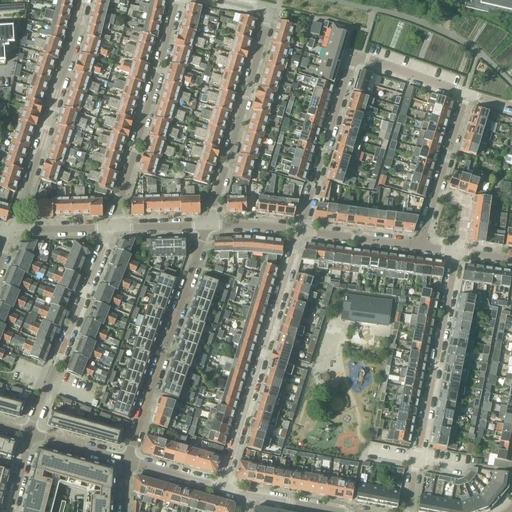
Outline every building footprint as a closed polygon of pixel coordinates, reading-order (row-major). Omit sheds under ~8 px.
[(73,0),(57,0),(56,6),(71,9),(73,0)] [(118,0),(93,0),(93,5),(108,8),(109,2),(119,5),(119,4),(120,0),(118,0)] [(163,13),(165,1),(161,0),(150,0),(149,5),(139,3),(138,7),(163,13)] [(511,0),(465,0),(465,2),(464,8),(511,19),(511,0)] [(187,4),(184,16),(208,22),(216,24),(217,24),(218,19),(200,15),(202,7),(191,5),(190,4),(187,4)] [(93,5),(90,15),(114,21),(115,16),(106,14),(108,8),(93,5)] [(68,20),(71,9),(56,6),(54,12),(45,9),(44,14),(68,20)] [(160,25),(163,13),(138,7),(137,12),(147,14),(145,22),(160,25)] [(44,14),(43,18),(52,21),(51,27),(65,30),(68,20),(44,14)] [(90,15),(88,25),(102,29),(104,23),(113,25),(120,27),(121,22),(118,22),(114,21),(90,15)] [(228,20),(227,24),(253,32),(256,20),(241,15),(239,22),(228,19),(228,20)] [(184,16),(181,28),(196,32),(198,24),(207,26),(208,22),(184,16)] [(275,32),(291,37),(295,26),(278,21),(275,32)] [(160,25),(145,22),(143,29),(134,27),(133,32),(139,33),(155,38),(156,38),(160,25)] [(312,29),(311,34),(319,36),(320,30),(321,25),(313,23),(312,29)] [(250,40),(253,32),(227,24),(225,28),(235,31),(234,36),(235,36),(250,40)] [(333,24),(329,38),(346,44),(350,29),(333,24)] [(0,63),(5,63),(5,52),(4,47),(9,47),(8,44),(14,44),(13,25),(8,25),(1,26),(0,25),(0,63)] [(88,25),(85,36),(87,36),(103,40),(109,41),(110,37),(101,35),(102,29),(88,25)] [(41,29),(39,34),(47,36),(63,41),(63,39),(65,30),(51,27),(49,32),(41,29)] [(179,32),(178,38),(204,45),(205,40),(195,38),(197,32),(196,32),(181,28),(180,28),(179,32)] [(288,48),(291,37),(275,32),(271,43),(273,44),(288,48)] [(155,38),(139,33),(138,37),(130,35),(129,40),(137,42),(153,47),(155,38)] [(36,38),(35,42),(60,50),(63,41),(47,36),(46,41),(36,38)] [(87,36),(84,45),(110,53),(116,55),(117,51),(101,46),(103,40),(87,36)] [(252,40),(250,40),(235,36),(234,41),(224,38),(223,42),(249,50),(252,40)] [(178,38),(175,47),(176,47),(191,51),(193,46),(203,49),(204,45),(178,38)] [(329,38),(326,48),(343,54),(346,44),(329,38)] [(35,42),(33,46),(35,47),(34,50),(40,52),(39,54),(56,59),(57,59),(60,50),(35,42)] [(125,44),(124,48),(150,56),(153,47),(137,42),(135,47),(125,44)] [(223,42),(222,46),(231,49),(230,54),(245,59),(246,59),(249,50),(223,42)] [(290,48),(288,48),(273,44),(269,55),(286,60),(290,48)] [(110,53),(84,45),(81,54),(96,58),(96,59),(97,60),(99,55),(109,58),(110,53)] [(176,47),(174,56),(200,63),(201,59),(191,56),(193,51),(191,51),(176,47)] [(150,56),(124,48),(123,52),(133,55),(131,60),(133,61),(147,65),(148,65),(150,56)] [(326,48),(323,59),(340,64),(343,54),(326,48)] [(80,53),(77,63),(103,71),(105,67),(94,64),(96,59),(96,58),(81,54),(80,53)] [(39,54),(36,65),(52,70),(56,59),(39,54)] [(245,59),(230,54),(229,54),(227,58),(218,55),(216,60),(242,67),(245,59)] [(286,60),(269,55),(266,66),(283,71),(286,60)] [(199,67),(200,63),(174,56),(171,64),(186,69),(187,70),(189,65),(199,67)] [(323,59),(320,69),(337,74),(340,64),(323,59)] [(242,67),(216,60),(215,64),(225,67),(224,70),(224,72),(240,77),(242,67)] [(147,65),(133,61),(131,65),(121,62),(120,67),(146,74),(149,65),(148,65),(147,65)] [(103,71),(77,63),(74,72),(75,72),(90,76),(91,72),(102,75),(102,74),(103,71)] [(186,69),(171,64),(170,64),(167,73),(194,81),(195,77),(185,74),(186,69)] [(36,65),(32,76),(49,81),(52,70),(36,65)] [(146,74),(120,67),(114,65),(113,68),(119,70),(119,71),(129,74),(128,78),(142,83),(143,83),(146,74)] [(283,71),(266,66),(263,77),(280,82),(283,71)] [(320,69),(317,79),(334,84),(337,74),(320,69)] [(359,71),(356,81),(373,86),(376,76),(359,71)] [(90,76),(75,72),(73,81),(99,89),(100,85),(90,82),(92,77),(90,76)] [(240,77),(224,72),(222,77),(212,74),(211,78),(237,86),(240,77)] [(167,73),(165,82),(166,83),(166,82),(181,87),(182,82),(192,85),(194,81),(167,73)] [(49,81),(32,76),(30,83),(26,81),(25,85),(29,86),(46,91),(49,81)] [(277,93),(280,82),(263,77),(260,88),(275,93),(277,93)] [(333,86),(304,77),(303,82),(309,84),(315,86),(314,90),(331,95),(333,86)] [(142,83),(128,78),(126,78),(125,83),(115,80),(113,85),(140,92),(142,83)] [(237,86),(211,78),(210,82),(220,85),(218,90),(219,91),(234,95),(234,94),(237,86)] [(99,89),(73,81),(70,90),(86,95),(87,90),(97,94),(99,89)] [(373,86),(356,81),(352,91),(370,96),(373,86)] [(166,83),(163,91),(190,99),(191,95),(181,92),(182,87),(181,87),(166,82),(166,83)] [(140,92),(113,85),(108,83),(107,87),(112,88),(112,89),(122,91),(121,96),(137,101),(140,92)] [(29,86),(25,98),(27,99),(42,104),(42,103),(46,91),(29,86)] [(407,86),(404,97),(410,99),(413,88),(407,86)] [(2,88),(2,101),(9,101),(11,88),(7,88),(2,88)] [(259,88),(255,99),(272,104),(275,93),(260,88),(259,88)] [(70,90),(67,99),(93,107),(94,103),(84,100),(86,95),(70,90)] [(331,95),(314,90),(313,93),(307,91),(305,97),(328,104),(331,95)] [(163,91),(161,101),(177,105),(178,101),(188,104),(190,99),(163,91)] [(234,95),(219,91),(218,95),(208,92),(207,96),(233,104),(236,95),(234,94),(234,95)] [(352,93),(349,102),(372,109),(374,100),(369,98),(352,93)] [(434,106),(451,111),(453,102),(431,95),(430,100),(435,102),(434,106)] [(103,96),(102,101),(106,102),(134,110),(137,101),(121,96),(120,101),(103,96)] [(233,104),(207,96),(206,101),(216,104),(214,108),(230,113),(233,104)] [(328,104),(305,97),(304,101),(310,103),(309,107),(325,112),(328,104)] [(23,110),(23,111),(39,116),(43,104),(42,103),(42,104),(27,99),(24,106),(23,110)] [(67,99),(64,107),(79,112),(80,113),(82,108),(91,112),(93,107),(67,99)] [(272,104),(255,99),(252,110),(253,111),(269,115),(272,104)] [(177,105),(161,101),(158,110),(184,117),(186,113),(176,110),(177,105)] [(134,110),(106,102),(104,106),(117,109),(116,115),(117,115),(132,119),(134,110)] [(349,102),(347,110),(364,115),(365,112),(376,115),(378,110),(372,109),(349,102)] [(285,108),(281,107),(280,106),(276,117),(282,119),(284,113),(285,108)] [(451,111),(434,106),(433,111),(427,109),(425,113),(448,120),(451,111)] [(63,107),(60,117),(86,125),(87,121),(77,117),(79,112),(64,107),(63,107)] [(325,112),(309,107),(307,111),(302,109),(300,114),(323,121),(325,112)] [(230,113),(214,108),(213,108),(212,113),(202,110),(200,114),(226,122),(229,113),(230,113)] [(470,116),(487,121),(488,118),(493,119),(495,114),(472,108),(470,116)] [(18,109),(16,114),(21,115),(20,120),(36,126),(39,116),(23,111),(18,109)] [(183,122),(184,117),(158,110),(155,119),(172,123),(173,119),(183,122)] [(364,115),(347,110),(344,119),(367,126),(368,122),(362,120),(364,115)] [(253,111),(250,122),(267,127),(270,115),(269,115),(253,111)] [(445,129),(448,120),(425,113),(423,122),(429,124),(445,129)] [(226,122),(200,114),(199,118),(209,121),(208,126),(224,131),(226,122)] [(323,121),(300,114),(299,119),(305,121),(303,125),(320,130),(323,121)] [(117,115),(116,119),(105,116),(104,121),(130,128),(133,119),(132,119),(117,115)] [(407,117),(399,115),(396,123),(401,125),(404,126),(407,117)] [(470,116),(467,125),(490,132),(491,128),(485,126),(487,121),(470,116)] [(86,125),(60,117),(57,125),(58,126),(73,130),(75,126),(85,129),(86,125)] [(154,118),(151,128),(178,135),(180,131),(169,128),(170,123),(155,119),(154,118)] [(344,119),(341,127),(358,133),(360,129),(365,131),(367,126),(344,119)] [(18,120),(15,131),(31,136),(35,126),(36,126),(20,120),(18,120)] [(130,128),(104,121),(103,125),(113,128),(112,132),(127,137),(128,138),(130,128)] [(250,122),(247,133),(263,138),(267,127),(250,122)] [(445,129),(429,124),(427,128),(421,126),(420,131),(442,138),(445,129)] [(296,126),(295,132),(317,138),(320,130),(303,125),(302,128),(296,126)] [(490,132),(467,125),(465,134),(482,139),(483,135),(488,137),(490,132)] [(58,126),(55,135),(81,143),(83,139),(73,136),(74,131),(73,130),(58,126)] [(196,128),(195,132),(221,140),(224,131),(208,126),(206,131),(196,128)] [(358,133),(341,127),(339,136),(361,143),(363,139),(357,137),(358,133)] [(176,139),(178,135),(151,128),(149,137),(150,137),(165,141),(167,136),(176,139)] [(31,136),(15,131),(11,142),(28,147),(31,136)] [(420,131),(417,139),(440,146),(442,138),(420,131)] [(99,134),(98,138),(124,146),(127,137),(112,132),(110,132),(109,137),(99,134)] [(221,140),(196,132),(194,136),(204,139),(202,144),(204,145),(218,149),(219,149),(221,140)] [(295,132),(292,140),(298,142),(315,147),(317,138),(295,132)] [(247,133),(244,144),(260,149),(263,138),(247,133)] [(482,139),(465,134),(462,142),(485,149),(486,145),(480,143),(482,139)] [(55,135),(52,144),(69,149),(70,144),(80,147),(81,143),(55,135)] [(361,143),(339,136),(336,145),(353,150),(354,146),(360,148),(361,143)] [(150,137),(148,146),(174,154),(175,149),(165,146),(167,141),(165,141),(150,137)] [(124,146),(98,138),(96,143),(107,146),(105,150),(121,155),(124,146)] [(440,146),(417,139),(415,148),(437,155),(440,146)] [(398,143),(396,143),(391,141),(388,149),(395,152),(398,143)] [(28,147),(11,142),(7,153),(24,158),(28,147)] [(315,147),(298,142),(297,146),(291,144),(290,149),(312,156),(315,147)] [(485,149),(462,142),(459,151),(476,156),(477,152),(483,154),(485,149)] [(52,144),(50,153),(76,161),(82,163),(84,159),(81,158),(67,154),(69,149),(52,144)] [(239,155),(256,160),(257,160),(260,149),(244,144),(240,155),(239,155)] [(218,149),(204,145),(202,149),(192,146),(191,150),(217,158),(220,149),(219,149),(218,149)] [(353,150),(336,145),(334,154),(356,160),(357,156),(352,154),(353,150)] [(173,158),(174,154),(148,146),(145,154),(160,159),(160,160),(161,160),(163,155),(173,158)] [(437,155),(415,148),(412,157),(434,164),(437,155)] [(309,164),(312,156),(290,149),(288,153),(294,155),(293,159),(309,164)] [(395,152),(388,149),(386,158),(392,160),(395,152)] [(94,152),(93,156),(119,164),(121,155),(105,150),(104,155),(94,152)] [(191,150),(190,155),(200,158),(198,162),(213,167),(214,168),(217,158),(191,150)] [(24,158),(7,153),(4,165),(5,165),(21,170),(24,158)] [(50,153),(47,161),(63,166),(64,162),(74,165),(76,161),(50,153)] [(159,164),(160,160),(160,159),(145,154),(144,154),(141,163),(167,171),(168,167),(159,164)] [(355,165),(356,160),(334,154),(331,162),(348,167),(349,163),(355,165)] [(239,155),(236,166),(253,171),(256,160),(239,155)] [(116,173),(119,164),(93,156),(91,161),(101,164),(100,169),(101,169),(117,174),(117,173),(116,173)] [(434,164),(412,157),(409,165),(432,172),(434,164)] [(392,160),(386,158),(383,167),(390,169),(392,160)] [(309,164),(293,159),(292,163),(282,160),(281,165),(284,167),(307,173),(309,164)] [(63,166),(47,161),(46,161),(43,170),(69,179),(70,174),(60,171),(62,167),(63,167),(63,166)] [(465,194),(472,171),(468,170),(470,162),(466,161),(464,169),(457,191),(465,194)] [(213,167),(198,162),(197,162),(196,167),(186,164),(185,168),(211,176),(213,167)] [(331,162),(328,171),(351,177),(353,169),(348,167),(331,162)] [(141,163),(138,173),(155,177),(156,173),(166,175),(167,171),(141,163)] [(5,165),(2,176),(18,181),(22,170),(21,170),(5,165)] [(432,172),(409,165),(408,170),(414,172),(413,176),(429,181),(432,172)] [(183,180),(185,173),(183,172),(185,168),(181,167),(177,166),(176,169),(175,173),(173,180),(177,180),(181,180),(183,180)] [(253,171),(236,166),(233,177),(239,179),(247,181),(249,182),(253,171)] [(307,173),(284,167),(283,171),(289,173),(288,177),(304,182),(307,173)] [(457,191),(464,169),(459,167),(457,173),(453,172),(448,186),(450,189),(457,191)] [(208,185),(211,176),(185,168),(183,172),(185,173),(194,176),(192,181),(208,185)] [(90,170),(88,175),(115,182),(117,174),(101,169),(100,173),(90,170)] [(473,169),(472,171),(465,194),(474,196),(475,196),(480,181),(483,182),(484,177),(481,172),(473,169)] [(67,183),(68,180),(69,179),(43,170),(40,179),(40,180),(39,183),(44,184),(45,181),(56,185),(58,180),(67,183)] [(351,177),(328,171),(326,180),(342,185),(343,180),(355,184),(356,179),(351,177)] [(273,198),(276,176),(271,174),(270,186),(266,214),(276,216),(278,199),(273,198)] [(115,182),(88,175),(87,179),(97,182),(96,187),(97,187),(107,190),(112,192),(115,182)] [(369,183),(375,185),(377,176),(373,175),(372,178),(371,177),(371,179),(367,178),(366,182),(369,183)] [(387,177),(385,177),(381,175),(380,175),(378,184),(384,186),(387,177)] [(18,181),(2,176),(0,181),(0,187),(9,191),(15,192),(18,181)] [(429,181),(413,176),(411,180),(406,178),(404,182),(427,189),(429,181)] [(329,195),(331,184),(325,182),(320,199),(324,199),(324,205),(318,204),(314,219),(315,221),(325,222),(329,195)] [(427,189),(404,182),(403,187),(409,189),(408,194),(424,199),(427,189)] [(501,192),(509,193),(510,184),(502,183),(501,192)] [(289,184),(289,186),(285,217),(292,218),(294,217),(298,202),(292,201),(294,186),(294,185),(289,184)] [(167,196),(162,196),(162,213),(171,213),(171,185),(166,185),(167,196)] [(181,213),(181,197),(181,196),(175,196),(175,185),(171,185),(171,213),(181,213)] [(152,196),(152,186),(148,186),(148,197),(143,197),(143,214),(153,214),(152,196)] [(162,213),(162,196),(156,196),(156,186),(152,186),(152,196),(153,214),(162,213)] [(237,213),(236,186),(232,186),(232,197),(227,197),(227,214),(237,213)] [(241,195),(241,186),(236,186),(237,213),(247,213),(246,197),(241,197),(241,195)] [(266,214),(270,186),(265,186),(264,197),(260,197),(257,213),(266,214)] [(289,186),(284,186),(282,199),(278,199),(276,216),(285,217),(289,186)] [(0,194),(3,195),(8,197),(9,191),(0,187),(0,194)] [(83,188),(80,188),(81,215),(90,215),(90,198),(85,198),(84,187),(83,188)] [(105,195),(107,190),(97,187),(95,192),(105,195)] [(181,197),(181,213),(181,215),(190,214),(189,187),(185,187),(185,197),(181,197)] [(194,198),(194,187),(189,187),(190,214),(200,214),(200,210),(200,204),(199,198),(194,198)] [(57,198),(52,198),(52,201),(53,201),(53,216),(62,216),(62,188),(61,188),(57,188),(57,198)] [(66,188),(62,188),(62,216),(71,215),(71,198),(66,198),(66,188)] [(76,198),(71,198),(71,215),(81,215),(80,188),(76,188),(76,198)] [(34,202),(33,202),(34,218),(43,218),(43,190),(39,190),(38,193),(38,202),(34,202)] [(47,190),(43,190),(43,218),(53,218),(53,216),(53,201),(52,201),(47,201),(47,190)] [(8,197),(3,195),(0,206),(0,219),(6,221),(10,206),(5,204),(8,197)] [(335,224),(338,206),(332,206),(334,195),(329,195),(325,222),(335,224)] [(368,196),(368,198),(364,228),(374,229),(376,212),(371,211),(373,197),(368,196)] [(407,201),(406,209),(414,210),(414,212),(420,213),(423,200),(408,196),(407,201)] [(491,198),(474,196),(473,206),(490,208),(491,206),(496,206),(497,197),(491,196),(491,198)] [(138,199),(131,199),(131,216),(144,216),(143,214),(143,197),(138,197),(138,199)] [(345,225),(349,197),(345,197),(343,207),(338,206),(335,224),(345,225)] [(354,226),(357,209),(351,208),(353,198),(349,197),(345,225),(354,226)] [(95,198),(90,198),(90,215),(90,217),(102,217),(102,200),(95,200),(95,198)] [(362,210),(357,209),(354,226),(364,228),(368,198),(364,198),(362,210)] [(384,230),(388,199),(384,198),(382,212),(376,212),(374,229),(384,230)] [(388,199),(384,230),(393,232),(396,214),(391,214),(393,199),(388,199)] [(396,214),(393,232),(403,233),(406,209),(407,201),(403,201),(401,215),(396,214)] [(490,208),(473,206),(471,215),(495,217),(495,213),(490,212),(490,208)] [(414,210),(406,209),(403,233),(411,234),(414,233),(420,213),(414,212),(414,210)] [(495,217),(471,215),(470,224),(488,226),(488,221),(494,222),(495,217)] [(488,226),(470,224),(469,232),(504,237),(504,232),(487,230),(488,226)] [(504,237),(469,232),(468,240),(470,242),(502,246),(504,237)] [(233,253),(233,237),(224,238),(224,260),(228,260),(228,252),(232,252),(232,253),(233,253)] [(243,237),(233,237),(233,253),(238,253),(238,260),(239,260),(243,259),(243,237)] [(246,237),(243,237),(243,259),(248,259),(247,253),(253,253),(254,237),(246,237)] [(262,238),(254,237),(253,253),(260,254),(262,238)] [(178,239),(174,239),(174,254),(174,257),(186,257),(186,238),(178,239)] [(224,260),(224,238),(214,238),(215,253),(220,252),(220,260),(224,260)] [(262,238),(260,254),(268,255),(267,262),(271,262),(274,240),(262,238)] [(113,249),(116,250),(129,255),(135,239),(126,240),(125,243),(117,240),(113,249)] [(160,239),(151,239),(151,258),(163,257),(163,239),(160,239)] [(169,239),(163,239),(163,257),(174,257),(174,254),(174,239),(169,239)] [(274,240),(271,262),(275,263),(276,255),(282,256),(284,241),(274,240)] [(32,256),(34,257),(38,258),(38,257),(42,259),(43,256),(34,252),(35,249),(40,251),(43,242),(21,242),(19,243),(18,246),(19,248),(19,251),(32,256)] [(70,252),(86,258),(87,255),(90,254),(92,251),(90,248),(75,242),(73,248),(63,244),(61,249),(70,252)] [(314,262),(317,245),(307,244),(306,244),(305,245),(301,260),(314,262)] [(326,246),(317,245),(314,262),(319,262),(318,268),(323,269),(326,246)] [(335,248),(326,246),(323,269),(327,270),(327,264),(332,265),(335,248)] [(335,248),(332,265),(332,270),(340,272),(344,249),(335,248)] [(352,250),(344,249),(340,272),(349,273),(350,267),(352,250)] [(131,256),(129,255),(116,250),(112,258),(137,268),(138,264),(130,260),(131,256)] [(350,267),(349,273),(358,274),(361,251),(352,250),(350,267)] [(19,251),(15,259),(39,269),(41,265),(32,261),(34,257),(32,256),(19,251)] [(361,251),(358,274),(363,275),(364,269),(367,270),(370,252),(361,251)] [(70,252),(69,256),(60,252),(58,257),(82,266),(86,258),(70,252)] [(370,252),(367,270),(366,280),(371,280),(373,270),(377,271),(379,254),(370,252)] [(379,254),(377,271),(376,276),(385,278),(388,255),(379,254)] [(388,255),(385,278),(390,278),(390,273),(395,273),(397,256),(388,255)] [(403,280),(406,257),(397,256),(395,273),(399,274),(398,279),(403,280)] [(79,275),(82,266),(58,257),(57,261),(56,261),(65,265),(63,269),(65,270),(66,270),(79,275)] [(413,276),(415,258),(406,257),(403,280),(407,281),(408,275),(413,276)] [(112,258),(109,267),(124,273),(126,269),(138,274),(140,269),(139,269),(137,268),(112,258)] [(421,282),(424,260),(415,258),(413,276),(412,281),(420,282),(421,282)] [(38,273),(39,269),(15,259),(12,268),(24,273),(25,274),(27,275),(29,270),(38,274),(38,273)] [(431,278),(433,261),(424,260),(421,282),(420,282),(419,289),(422,290),(424,290),(426,277),(431,278)] [(442,279),(444,264),(442,262),(433,261),(431,278),(442,279)] [(260,273),(275,278),(278,268),(263,263),(260,273)] [(474,284),(476,267),(466,265),(465,266),(462,282),(459,292),(472,295),(474,284)] [(23,278),(25,274),(24,273),(12,268),(9,267),(6,276),(30,286),(31,282),(31,281),(23,278)] [(109,267),(105,276),(129,285),(131,281),(123,278),(124,273),(109,267)] [(481,291),(485,268),(476,267),(474,284),(478,284),(477,290),(481,291)] [(493,269),(485,268),(481,291),(486,292),(487,286),(491,286),(493,269)] [(493,269),(491,286),(495,287),(495,293),(499,294),(502,270),(493,269)] [(66,270),(65,270),(64,274),(55,270),(53,275),(78,285),(81,276),(79,275),(66,270)] [(502,270),(499,294),(504,295),(504,288),(509,289),(511,271),(502,270)] [(252,277),(250,281),(272,288),(275,278),(260,273),(258,279),(252,277)] [(297,273),(294,283),(311,288),(313,279),(314,279),(311,278),(302,275),(297,273)] [(160,274),(157,285),(174,291),(178,280),(160,274)] [(74,294),(78,285),(53,275),(52,279),(52,280),(60,283),(59,287),(72,293),(74,294)] [(28,290),(28,289),(30,286),(6,276),(2,285),(4,286),(4,285),(17,291),(18,291),(18,290),(20,286),(28,290)] [(128,289),(129,285),(105,276),(102,284),(115,290),(117,291),(119,287),(128,290),(128,289)] [(201,278),(198,287),(215,293),(219,282),(202,276),(201,278)] [(272,288),(250,281),(249,286),(255,288),(254,293),(269,297),(272,288)] [(113,294),(115,290),(102,284),(99,283),(96,292),(120,302),(122,298),(113,294)] [(311,288),(294,283),(291,292),(314,298),(316,299),(317,295),(309,292),(311,288)] [(20,291),(18,290),(18,291),(17,291),(4,285),(4,286),(1,294),(25,304),(27,300),(27,299),(18,296),(20,291)] [(157,285),(153,296),(170,302),(174,291),(157,285)] [(59,287),(57,286),(55,290),(46,287),(44,292),(68,301),(72,293),(59,287)] [(197,288),(194,298),(212,304),(215,293),(198,287),(197,288)] [(238,288),(233,287),(230,296),(235,297),(238,288)] [(428,291),(424,290),(422,290),(419,289),(416,288),(415,293),(421,294),(420,299),(437,302),(439,293),(428,291)] [(65,310),(68,301),(44,292),(42,296),(51,299),(49,304),(51,305),(52,305),(65,310)] [(118,306),(120,302),(96,292),(92,301),(95,302),(107,307),(108,307),(110,303),(118,306)] [(291,292),(289,300),(306,305),(307,301),(312,303),(314,298),(291,292)] [(269,297),(254,293),(251,302),(266,307),(269,297)] [(24,308),(25,304),(1,294),(0,296),(0,303),(11,309),(13,309),(15,305),(24,308)] [(473,297),(459,294),(457,303),(480,308),(481,304),(475,302),(476,298),(473,297)] [(153,296),(149,306),(166,312),(167,312),(170,302),(153,296)] [(343,312),(342,320),(349,321),(352,322),(355,322),(357,322),(357,323),(368,324),(376,325),(387,326),(391,302),(345,296),(343,312)] [(194,298),(190,308),(208,314),(209,312),(210,310),(212,304),(194,298)] [(413,302),(412,306),(435,311),(437,302),(420,299),(419,303),(413,302)] [(289,300),(286,309),(308,315),(310,311),(304,310),(306,305),(289,300)] [(110,308),(108,307),(107,307),(95,302),(91,311),(115,320),(117,316),(109,313),(110,308)] [(243,305),(241,310),(263,316),(266,307),(251,302),(250,307),(243,305)] [(9,312),(11,309),(0,303),(0,314),(16,320),(18,317),(18,316),(9,312)] [(480,308),(457,303),(455,312),(472,315),(473,311),(479,313),(480,308)] [(52,305),(51,305),(50,309),(43,306),(41,305),(39,310),(64,320),(67,311),(65,310),(52,305)] [(148,306),(144,317),(162,323),(166,312),(149,306),(148,306)] [(435,311),(412,306),(412,311),(417,312),(416,316),(434,320),(435,311)] [(190,308),(187,319),(188,320),(204,325),(208,314),(190,308)] [(308,315),(286,309),(284,317),(300,323),(302,318),(307,320),(308,315)] [(60,329),(64,320),(39,310),(38,314),(46,318),(45,322),(58,327),(58,328),(60,329)] [(263,316),(241,310),(240,314),(247,316),(245,321),(260,326),(263,316)] [(114,325),(115,320),(91,311),(88,319),(100,324),(100,325),(101,325),(103,326),(105,321),(114,325)] [(472,315),(455,312),(454,321),(477,325),(477,321),(471,320),(472,315)] [(14,325),(16,320),(0,314),(0,324),(3,325),(4,326),(4,325),(6,321),(14,325)] [(28,315),(26,320),(32,323),(32,322),(34,323),(36,319),(30,316),(28,315)] [(434,320),(416,316),(416,321),(410,320),(409,324),(432,329),(434,320)] [(144,317),(141,327),(158,333),(162,323),(144,317)] [(284,317),(281,326),(303,333),(304,328),(299,327),(300,323),(284,317)] [(99,329),(101,325),(100,325),(100,324),(88,319),(85,318),(82,327),(106,337),(108,333),(108,332),(99,329)] [(188,320),(184,330),(202,336),(205,326),(204,325),(188,320)] [(45,322),(42,321),(40,326),(34,323),(32,322),(32,323),(30,326),(54,336),(58,328),(58,327),(45,322)] [(245,321),(242,331),(257,335),(260,326),(245,321)] [(477,325),(454,321),(452,330),(469,333),(470,329),(476,330),(477,325)] [(6,326),(4,325),(4,326),(3,325),(0,324),(0,334),(11,339),(13,335),(13,334),(4,331),(6,326)] [(432,329),(409,324),(408,329),(414,330),(413,334),(430,337),(432,329)] [(51,345),(54,336),(30,326),(28,330),(28,331),(37,334),(35,339),(36,340),(36,339),(51,345)] [(303,333),(281,326),(278,335),(295,340),(296,336),(302,337),(303,333)] [(106,337),(82,327),(78,336),(80,337),(81,337),(93,342),(94,342),(96,338),(104,341),(106,337)] [(141,327),(137,338),(155,344),(158,333),(141,327)] [(184,330),(181,341),(198,347),(202,336),(184,330)] [(469,333),(452,330),(450,339),(473,343),(474,339),(468,338),(469,333)] [(234,334),(233,338),(254,345),(257,335),(242,331),(241,336),(234,334)] [(10,343),(10,342),(11,339),(0,334),(0,341),(1,339),(10,343)] [(430,337),(413,334),(412,338),(407,337),(406,342),(428,346),(430,337)] [(278,335),(276,343),(298,350),(299,346),(294,344),(295,340),(278,335)] [(80,337),(77,345),(101,355),(103,351),(94,347),(96,343),(94,342),(93,342),(81,337),(80,337)] [(137,338),(133,349),(135,349),(151,355),(155,344),(137,338)] [(254,345),(233,338),(232,343),(238,345),(237,350),(252,354),(254,345)] [(36,339),(36,340),(34,343),(26,340),(24,344),(32,348),(48,354),(52,345),(51,345),(36,339)] [(473,343),(450,339),(448,347),(465,351),(466,347),(472,348),(473,343)] [(181,341),(177,352),(194,358),(198,347),(181,341)] [(428,346),(406,342),(405,347),(410,348),(410,352),(427,355),(428,346)] [(297,354),(298,350),(276,343),(273,352),(281,355),(279,362),(287,365),(288,361),(291,353),(297,354)] [(24,344),(23,348),(22,349),(31,352),(29,357),(32,358),(36,360),(40,361),(44,363),(45,363),(48,354),(32,348),(24,344)] [(100,360),(101,355),(77,345),(73,354),(87,360),(88,360),(88,361),(89,361),(91,356),(100,360)] [(465,355),(465,351),(448,347),(447,356),(470,361),(470,357),(465,355)] [(135,349),(131,360),(148,366),(152,355),(151,355),(135,349)] [(237,350),(234,359),(249,364),(252,354),(237,350)] [(498,363),(500,351),(494,350),(491,363),(497,364),(498,363)] [(177,352),(173,362),(190,368),(191,368),(194,358),(177,352)] [(293,367),(287,365),(279,362),(281,355),(273,352),(272,355),(268,369),(290,375),(290,376),(293,367)] [(403,355),(402,360),(425,364),(427,355),(410,352),(409,356),(403,355)] [(86,364),(88,361),(88,360),(87,360),(73,354),(72,354),(69,362),(93,372),(95,368),(86,364)] [(469,366),(470,361),(447,356),(445,365),(462,369),(463,364),(469,366)] [(226,362),(224,367),(246,373),(249,364),(234,359),(232,364),(226,362)] [(131,360),(127,370),(145,376),(148,366),(131,360)] [(425,364),(402,360),(401,364),(407,365),(406,370),(423,373),(425,364)] [(91,377),(93,372),(69,362),(65,372),(66,372),(75,376),(81,378),(83,373),(91,377)] [(172,362),(168,372),(186,378),(190,368),(173,362),(172,362)] [(485,373),(487,364),(481,363),(478,363),(477,366),(481,366),(480,372),(485,373)] [(462,369),(445,365),(443,374),(466,379),(467,379),(468,370),(462,369)] [(246,373),(224,367),(223,371),(230,373),(228,378),(243,383),(246,373)] [(268,369),(265,377),(282,382),(283,378),(291,380),(292,376),(290,376),(268,369)] [(127,370),(124,381),(141,387),(145,376),(127,370)] [(400,373),(399,378),(422,382),(423,373),(406,370),(405,374),(400,373)] [(168,372),(165,383),(182,389),(186,378),(168,372)] [(329,378),(329,377),(329,376),(328,376),(328,375),(327,375),(327,374),(326,374),(325,374),(324,374),(323,375),(322,375),(322,376),(322,377),(321,377),(321,378),(321,379),(322,379),(322,380),(322,381),(323,381),(323,382),(324,382),(325,382),(326,382),(327,382),(328,382),(328,381),(329,381),(329,380),(329,379),(329,378)] [(466,383),(466,379),(443,374),(442,383),(459,386),(459,382),(466,383)] [(493,376),(489,375),(487,384),(491,385),(495,386),(495,383),(492,382),(493,376)] [(265,377),(263,386),(285,393),(287,388),(288,384),(282,382),(265,377)] [(228,378),(225,388),(240,392),(243,383),(228,378)] [(422,382),(399,378),(398,382),(404,383),(403,387),(420,391),(422,382)] [(124,381),(120,392),(123,393),(137,398),(141,387),(124,381)] [(165,383),(161,394),(178,400),(182,389),(165,383)] [(459,386),(442,383),(440,392),(463,396),(464,392),(458,391),(459,386)] [(263,386),(260,395),(277,400),(278,395),(284,397),(285,393),(263,386)] [(420,391),(403,387),(402,392),(396,391),(395,395),(418,400),(420,391)] [(217,391),(216,395),(237,402),(240,392),(225,388),(224,393),(217,391)] [(511,389),(510,389),(509,393),(503,392),(502,397),(511,398),(511,389)] [(480,400),(482,391),(477,390),(475,390),(474,399),(480,400)] [(120,392),(116,402),(134,408),(137,398),(123,393),(120,392)] [(440,392),(438,401),(455,404),(456,399),(462,401),(463,396),(440,392)] [(237,402),(216,395),(214,400),(221,402),(220,406),(235,410),(237,402)] [(277,400),(260,395),(258,403),(280,410),(281,405),(276,404),(277,400)] [(418,400),(395,395),(394,400),(400,401),(399,405),(417,408),(418,400)] [(159,397),(156,406),(173,412),(174,408),(179,410),(181,405),(159,397)] [(511,398),(502,397),(502,401),(507,402),(506,407),(511,407),(511,398)] [(4,398),(0,412),(10,416),(14,401),(4,398)] [(14,401),(10,416),(21,419),(25,404),(14,401)] [(438,401),(436,409),(459,414),(460,410),(454,408),(455,404),(438,401)] [(116,402),(112,414),(115,415),(129,420),(130,420),(134,408),(116,402)] [(280,410),(258,403),(255,412),(272,417),(273,413),(279,415),(280,410)] [(235,410),(220,406),(218,405),(216,410),(211,408),(209,412),(232,419),(235,410)] [(417,408),(399,405),(398,409),(393,408),(392,413),(415,417),(417,408)] [(171,416),(173,412),(156,406),(153,415),(176,422),(177,418),(171,416)] [(511,407),(506,407),(506,411),(500,410),(499,414),(511,417),(511,407)] [(436,409),(435,418),(452,421),(453,417),(458,418),(459,414),(436,409)] [(52,412),(48,426),(58,429),(62,415),(52,412)] [(208,418),(207,421),(213,423),(229,428),(232,419),(209,412),(208,418)] [(255,412),(252,421),(275,427),(276,423),(270,421),(272,417),(255,412)] [(415,417),(392,413),(391,417),(397,419),(396,423),(413,426),(415,417)] [(511,417),(499,414),(498,419),(504,420),(503,425),(511,426),(511,417)] [(62,415),(58,429),(68,432),(72,417),(62,415)] [(174,427),(176,422),(153,415),(150,424),(166,429),(168,425),(174,427)] [(72,417),(68,432),(78,435),(82,420),(72,417)] [(435,418),(433,427),(456,432),(457,427),(451,426),(452,421),(435,418)] [(82,420),(78,435),(88,438),(92,423),(82,420)] [(252,421),(250,429),(266,434),(272,436),(275,427),(252,421)] [(92,423),(88,438),(98,441),(102,426),(92,423)] [(229,428),(213,423),(211,427),(205,425),(204,430),(227,436),(229,428)] [(390,426),(389,431),(411,435),(413,426),(396,423),(395,427),(390,426)] [(497,427),(496,432),(511,435),(511,426),(503,425),(502,428),(497,427)] [(102,426),(98,441),(108,443),(113,429),(102,426)] [(433,427),(431,436),(448,439),(449,435),(455,436),(456,432),(433,427)] [(152,456),(160,429),(156,428),(153,438),(146,436),(141,451),(143,453),(152,456)] [(113,429),(108,443),(119,446),(123,432),(113,429)] [(164,430),(160,429),(152,456),(162,459),(168,442),(161,440),(164,430)] [(250,429),(247,438),(269,444),(271,440),(265,438),(266,434),(250,429)] [(227,436),(204,430),(203,435),(209,436),(208,440),(224,445),(227,436)] [(411,435),(389,431),(387,440),(410,444),(411,435)] [(511,435),(496,432),(495,437),(500,438),(499,442),(511,444),(511,435)] [(448,439),(431,436),(429,445),(456,450),(456,445),(448,444),(448,439)] [(0,437),(0,454),(13,458),(18,443),(0,437)] [(269,444),(247,438),(244,447),(260,452),(262,448),(268,449),(269,444)] [(178,445),(168,442),(162,459),(173,462),(178,445)] [(511,444),(499,442),(499,446),(493,445),(492,450),(511,453),(511,444)] [(178,445),(173,462),(184,465),(188,448),(178,445)] [(188,448),(184,465),(194,468),(199,451),(188,448)] [(35,460),(32,470),(35,470),(102,488),(101,492),(100,498),(92,497),(91,511),(90,511),(111,511),(113,498),(110,498),(111,492),(114,492),(114,486),(110,485),(111,481),(115,481),(115,472),(115,470),(114,470),(107,468),(93,464),(80,460),(66,457),(52,453),(40,449),(38,449),(37,450),(36,455),(40,457),(39,461),(35,460)] [(511,466),(511,453),(492,450),(491,454),(497,455),(495,466),(511,469),(511,466)] [(199,451),(194,468),(205,471),(210,454),(199,451)] [(220,457),(210,454),(205,471),(214,473),(216,472),(220,457)] [(245,481),(249,458),(244,457),(243,463),(240,463),(235,477),(237,479),(245,481)] [(249,458),(245,481),(253,482),(257,465),(253,464),(254,459),(249,458)] [(275,468),(271,486),(281,487),(285,464),(286,460),(280,459),(279,469),(275,468)] [(261,465),(257,465),(253,482),(262,484),(267,461),(262,460),(261,465)] [(0,461),(0,468),(10,471),(12,465),(11,465),(0,461)] [(267,461),(262,484),(271,486),(275,468),(270,467),(271,462),(267,461)] [(290,465),(285,464),(281,487),(289,489),(292,471),(289,470),(290,465)] [(292,471),(289,489),(298,491),(302,467),(298,467),(297,472),(292,471)] [(307,468),(302,467),(298,491),(307,492),(310,474),(306,474),(307,468)] [(0,483),(7,485),(10,471),(0,468),(0,483)] [(44,511),(46,507),(49,494),(52,482),(41,479),(42,475),(43,473),(35,470),(34,473),(33,477),(30,479),(28,488),(24,501),(21,511),(44,511)] [(314,475),(310,474),(307,492),(315,494),(319,471),(315,470),(314,475)] [(319,471),(315,494),(324,495),(327,477),(324,477),(325,472),(319,471)] [(491,481),(508,489),(511,475),(493,471),(491,481)] [(327,477),(324,495),(333,497),(337,474),(333,473),(332,478),(327,477)] [(343,475),(337,474),(333,497),(342,499),(345,481),(342,480),(343,475)] [(143,497),(148,480),(137,477),(135,478),(134,495),(143,497)] [(346,477),(345,481),(342,499),(351,500),(355,478),(351,477),(350,478),(346,477)] [(157,482),(148,480),(143,497),(142,502),(151,505),(157,482)] [(508,489),(491,481),(485,489),(500,500),(508,489)] [(157,482),(151,505),(155,506),(157,501),(161,502),(165,484),(157,482)] [(366,503),(369,485),(359,483),(356,501),(366,503)] [(174,487),(165,484),(161,502),(165,503),(163,508),(168,510),(174,487)] [(380,487),(369,485),(366,503),(377,505),(380,487)] [(176,511),(183,489),(174,487),(168,510),(176,511)] [(380,487),(377,505),(387,507),(390,489),(380,487)] [(183,489),(178,507),(182,508),(181,511),(185,511),(192,492),(183,489)] [(400,491),(390,489),(387,507),(397,509),(400,491)] [(485,489),(480,497),(489,511),(490,511),(500,500),(485,489)] [(192,492),(185,511),(195,511),(200,494),(192,492)] [(204,511),(209,497),(200,494),(195,511),(204,511)] [(139,511),(142,502),(143,497),(134,495),(132,511),(139,511)] [(428,511),(431,497),(421,495),(417,511),(428,511)] [(214,511),(218,499),(209,497),(204,511),(214,511)] [(438,511),(441,498),(431,497),(428,511),(438,511)] [(489,511),(480,497),(470,499),(473,511),(489,511)] [(441,498),(438,511),(448,511),(451,500),(441,498)] [(223,511),(226,502),(218,499),(214,511),(223,511)] [(473,511),(470,499),(461,502),(461,511),(473,511)] [(461,511),(461,502),(451,500),(448,511),(461,511)] [(233,503),(226,502),(223,511),(233,511),(235,506),(233,503)]
